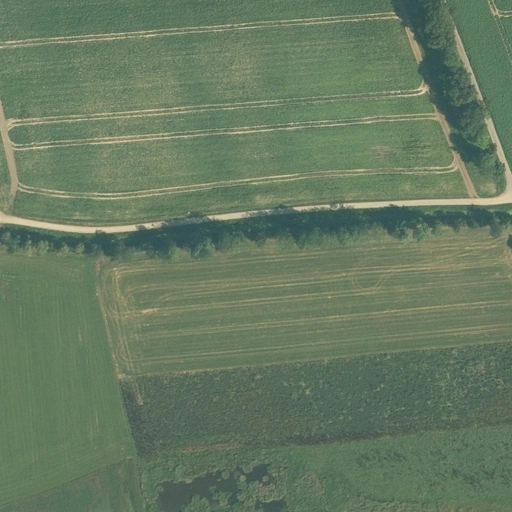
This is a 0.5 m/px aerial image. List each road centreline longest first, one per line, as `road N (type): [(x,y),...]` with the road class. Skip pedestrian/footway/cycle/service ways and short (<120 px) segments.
road 1 (track): [(511,200),(91,230),(0,218)]
road 2 (unclassified): [(511,179),(444,0)]
